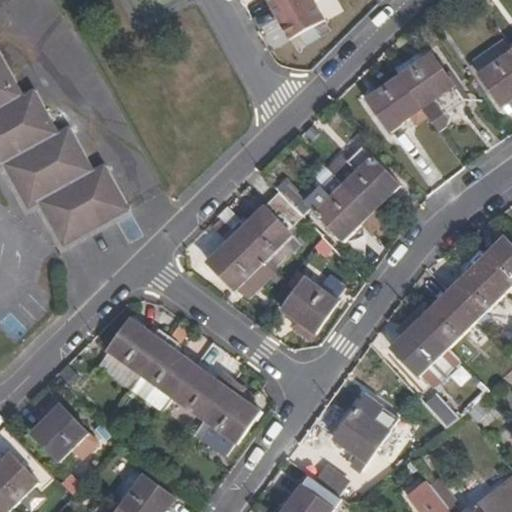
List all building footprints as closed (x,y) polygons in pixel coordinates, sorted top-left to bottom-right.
[(288,0),(279,5),(298,38),(332,18),(321,0),(288,0)] [(482,75),(505,108),(511,102),(511,47),(506,38),(477,58),(486,72),(482,75)] [(431,47),(397,70),(402,76),(435,53),(431,47)] [(24,96),(0,52),(0,112),(38,91),(36,88),(24,96)] [(458,87),(435,53),(402,76),(429,116),(439,109),(435,103),(458,87)] [(420,122),(429,116),(402,76),(369,99),(393,133),(415,117),(420,122)] [(60,132),(38,91),(0,112),(0,168),(6,165),(30,209),(41,203),(66,246),(132,209),(106,164),(95,169),(71,126),(60,132)] [(462,92),(444,104),(451,115),(469,104),(462,92)] [(365,146),(348,162),(357,172),(346,183),(375,213),(384,222),(394,212),(386,203),(403,186),(365,146)] [(357,172),(348,162),(336,174),(346,183),(357,172)] [(335,195),(346,183),(336,174),(325,185),(335,195)] [(374,232),(384,222),(375,213),(346,183),(335,195),(325,185),(309,200),(347,241),(365,223),(374,232)] [(291,232),(306,217),(282,194),(249,226),(243,221),(234,229),(267,263),(274,271),(302,244),(295,236),(291,232)] [(252,298),(277,274),(274,271),(267,263),(234,229),(224,238),(230,244),(210,262),(238,291),(242,288),(252,298)] [(370,230),(354,241),(366,259),(382,247),(370,230)] [(482,251),(474,259),(508,294),(511,289),(511,242),(507,237),(487,255),(482,251)] [(479,322),(508,294),(474,259),(465,268),(470,271),(449,292),(479,322)] [(342,301),(308,278),(285,310),(309,328),(306,333),(315,339),(342,301)] [(450,350),(479,322),(449,292),(433,308),(428,303),(416,315),(450,350)] [(422,378),(450,350),(416,315),(406,325),(411,330),(393,347),(422,378)] [(100,367),(132,389),(133,388),(142,374),(166,342),(132,318),(111,349),(100,367)] [(133,388),(165,410),(174,397),(198,364),(166,342),(142,374),(133,388)] [(231,388),(198,364),(174,397),(208,421),(231,388)] [(263,410),(231,388),(208,421),(198,434),(229,456),(239,442),(240,443),(263,410)] [(441,391),(428,404),(450,428),(463,417),(441,391)] [(363,470),(392,431),(378,420),(386,409),(369,396),(336,440),(359,457),(354,464),(363,470)] [(74,451),(92,434),(58,400),(40,418),(45,423),(33,434),(62,463),(74,451)] [(74,451),(85,461),(102,444),(92,434),(74,451)] [(0,497),(13,511),(22,502),(30,511),(36,511),(50,499),(37,487),(41,482),(14,454),(0,467),(0,497)] [(142,479),(132,472),(113,500),(123,507),(142,479)] [(142,479),(123,507),(130,511),(170,511),(179,499),(145,475),(142,479)] [(511,511),(511,478),(468,511),(511,511)] [(442,479),(432,488),(449,509),(460,502),(442,479)] [(438,511),(445,511),(449,509),(432,488),(427,482),(419,488),(438,511)] [(283,504),(276,511),(335,511),(337,509),(304,486),(288,508),(283,504)] [(0,511),(11,511),(13,511),(0,497),(0,511)] [(105,501),(97,511),(119,511),(120,511),(105,501)]
